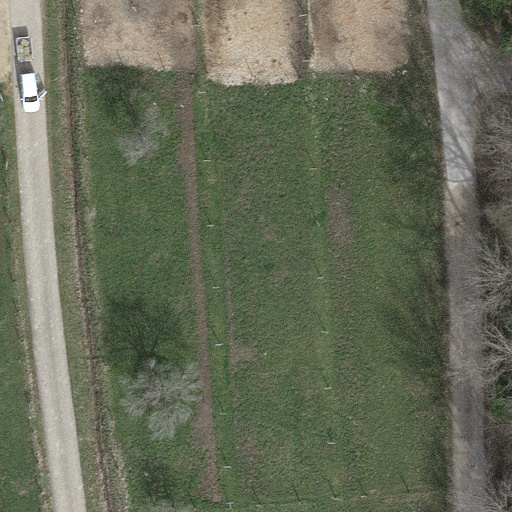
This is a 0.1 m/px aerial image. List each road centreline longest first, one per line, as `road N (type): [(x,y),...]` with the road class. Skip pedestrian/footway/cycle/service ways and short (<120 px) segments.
road 1 (track): [(66,511),(39,0)]
road 2 (track): [(448,59),(461,511)]
